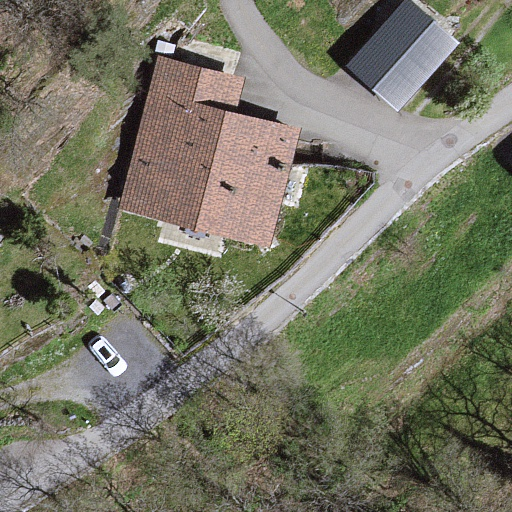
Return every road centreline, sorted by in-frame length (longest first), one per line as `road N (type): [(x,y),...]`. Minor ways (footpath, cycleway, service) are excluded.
road 1 (residential): [(0,507),(136,423),(436,160),(511,106)]
road 2 (track): [(234,0),(289,84),(340,120),(436,160)]
road 3 (track): [(505,0),(467,37),(392,139)]
road 4 (track): [(136,423),(84,386),(0,402)]
